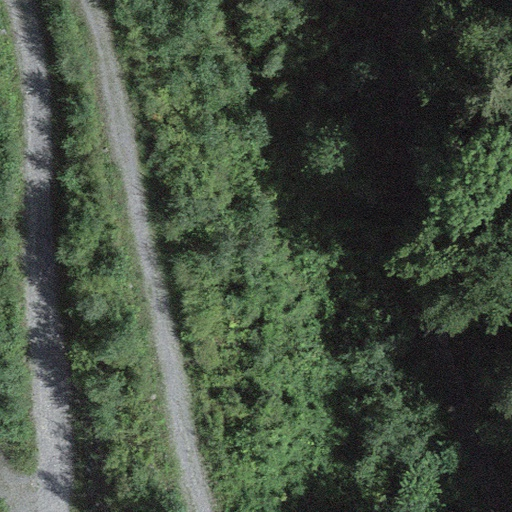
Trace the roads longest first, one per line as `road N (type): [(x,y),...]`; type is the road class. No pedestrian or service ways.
road 1 (track): [(77,0),(108,71),(196,511)]
road 2 (track): [(400,0),(418,187),(444,328),(501,511)]
road 3 (track): [(20,0),(37,143),(49,511)]
